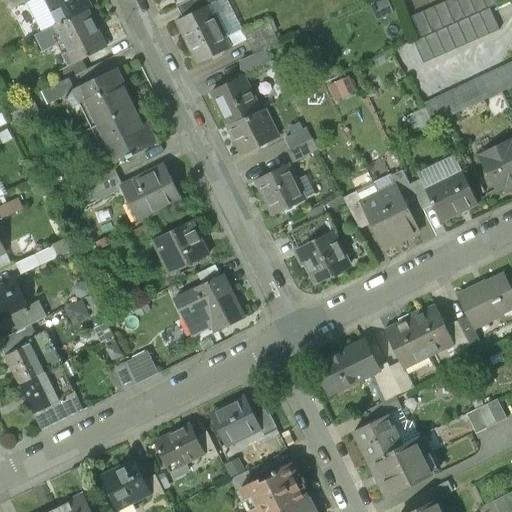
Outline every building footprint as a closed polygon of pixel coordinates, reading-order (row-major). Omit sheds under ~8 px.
[(50,0),(53,4),(48,7),(57,24),(86,9),(89,7),(85,0),(50,0)] [(198,0),(189,0),(177,6),(184,19),(203,9),(198,0)] [(496,0),(447,0),(412,16),(422,37),(492,7),(498,4),(496,0)] [(184,19),(178,22),(199,64),(230,48),(209,6),(203,9),(184,19)] [(492,7),(416,41),(426,62),(502,28),(492,7)] [(57,24),(35,34),(43,50),(62,41),(73,63),(80,60),(106,47),(86,9),(57,24)] [(270,24),(244,35),(253,55),(264,50),(279,44),(270,24)] [(253,55),(243,59),(250,74),(271,64),(264,50),(253,55)] [(73,63),(58,70),(64,80),(85,70),(80,60),(73,63)] [(511,62),(424,104),(434,124),(511,86),(511,62)] [(116,70),(79,88),(90,110),(87,111),(94,126),(134,106),(116,70)] [(329,82),(336,101),(357,93),(350,74),(329,82)] [(243,77),(213,91),(229,125),(260,111),(243,77)] [(63,81),(42,91),(48,104),(69,93),(63,81)] [(134,106),(94,126),(103,144),(110,141),(120,162),(157,144),(149,129),(147,130),(134,106)] [(260,111),(229,125),(244,154),(278,137),(264,109),(260,111)] [(313,138),(288,151),(294,162),(319,150),(313,138)] [(511,140),(482,155),(498,188),(508,183),(510,187),(511,186),(511,140)] [(286,164),(257,179),(274,214),(304,199),(286,164)] [(105,165),(84,175),(91,188),(112,178),(105,165)] [(164,165),(122,186),(130,202),(134,200),(142,217),(138,219),(139,220),(180,200),(164,165)] [(418,200),(403,169),(391,175),(396,185),(398,185),(408,205),(418,200)] [(462,174),(425,192),(442,226),(479,209),(462,174)] [(112,178),(91,188),(97,200),(118,190),(112,178)] [(408,205),(398,185),(396,185),(379,194),(402,240),(420,231),(408,205)] [(357,191),(344,197),(360,229),(371,223),(361,203),(362,202),(357,191)] [(362,202),(361,203),(371,223),(384,249),(402,240),(379,194),(362,202)] [(19,197),(0,206),(0,212),(3,218),(24,207),(19,197)] [(328,215),(293,233),(301,250),(299,251),(315,282),(348,266),(332,234),(337,232),(328,215)] [(191,222),(154,240),(164,259),(171,256),(178,269),(207,255),(191,222)] [(53,246),(17,263),(22,274),(58,256),(53,246)] [(223,275),(195,288),(195,289),(175,300),(184,318),(204,307),(216,331),(244,318),(223,275)] [(477,286),(457,296),(467,316),(473,329),(474,328),(500,315),(499,313),(511,307),(511,291),(504,275),(478,288),(477,286)] [(28,307),(14,278),(0,284),(0,320),(11,315),(19,330),(46,317),(38,302),(37,303),(28,307)] [(446,327),(435,305),(410,317),(427,352),(451,340),(452,340),(446,327)] [(473,329),(467,316),(457,322),(469,346),(480,341),(474,328),(473,329)] [(410,317),(385,329),(400,362),(402,364),(403,364),(427,352),(410,317)] [(469,346),(457,322),(446,327),(452,340),(451,340),(457,352),(469,346)] [(38,339),(5,355),(6,357),(7,356),(13,370),(14,369),(22,384),(62,363),(45,330),(36,335),(38,339)] [(364,342),(327,360),(341,388),(373,372),(378,370),(377,368),(364,342)] [(114,364),(124,387),(159,372),(149,348),(114,364)] [(341,388),(327,360),(317,365),(331,393),(341,388)] [(403,364),(402,364),(400,362),(390,367),(402,393),(403,393),(414,387),(403,364)] [(62,363),(22,384),(28,398),(27,398),(34,411),(33,412),(42,430),(83,409),(62,363)] [(388,363),(377,368),(378,370),(373,372),(375,377),(371,379),(382,403),(402,393),(390,367),(388,363)] [(396,397),(375,407),(380,418),(387,415),(387,416),(402,409),(396,397)] [(245,398),(210,415),(225,444),(260,427),(252,412),(245,398)] [(497,399),(467,414),(476,434),(507,419),(497,399)] [(266,405),(252,412),(260,427),(262,432),(276,426),(266,405)] [(380,418),(355,431),(370,461),(420,437),(413,422),(407,421),(393,428),(387,416),(387,415),(380,418)] [(185,427),(155,442),(166,465),(181,458),(183,463),(203,454),(204,453),(196,437),(192,439),(185,427)] [(208,432),(196,437),(204,453),(203,454),(206,460),(219,454),(208,432)] [(420,437),(370,461),(376,474),(375,476),(379,483),(381,483),(387,497),(437,472),(420,437)] [(135,461),(100,478),(113,504),(128,496),(131,502),(150,492),(145,481),(135,461)] [(290,463),(274,471),(275,474),(262,481),(260,478),(242,487),(247,495),(245,496),(253,511),(255,511),(254,511),(279,511),(307,498),(290,463)] [(81,465),(71,470),(81,491),(92,486),(81,465)] [(156,475),(145,481),(150,492),(154,501),(166,496),(156,475)] [(448,481),(429,490),(434,500),(438,498),(453,491),(448,481)] [(511,511),(511,491),(494,501),(499,511),(511,511)] [(92,511),(84,494),(53,509),(55,511),(92,511)] [(314,511),(307,498),(279,511),(314,511)] [(434,500),(409,511),(444,511),(438,498),(434,500)]
